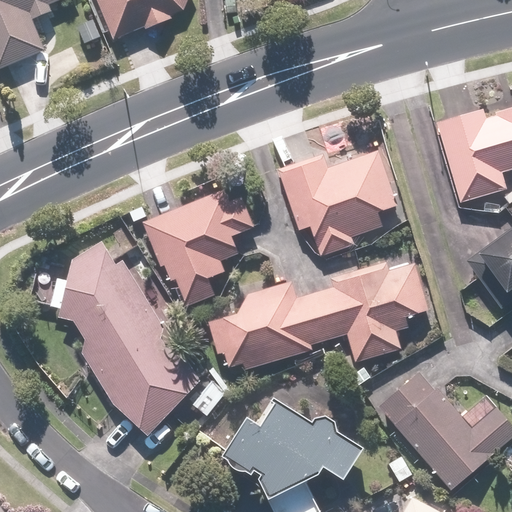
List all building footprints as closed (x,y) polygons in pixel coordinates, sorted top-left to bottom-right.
[(0,0),(0,72),(48,52),(34,20),(53,12),(50,6),(62,0),(0,0)] [(186,17),(192,0),(96,0),(115,45),(186,17)] [(483,107),(436,120),(460,204),(507,190),(502,172),(511,169),(511,106),(485,115),(483,107)] [(322,154),(279,167),(298,232),(313,227),(322,255),(355,245),(353,238),(383,229),(378,212),(397,206),(381,152),(327,168),(322,154)] [(225,188),(139,223),(148,246),(156,242),(171,280),(175,279),(187,308),(215,297),(207,277),(227,269),(224,260),(240,254),(233,237),(257,227),(245,197),(231,203),(225,188)] [(511,224),(466,262),(504,311),(511,304),(511,224)] [(60,309),(59,318),(76,322),(91,347),(85,362),(115,402),(150,435),(198,379),(122,258),(116,262),(103,240),(74,259),(69,277),(47,273),(39,303),(60,309)] [(241,311),(208,321),(222,368),(243,362),(246,372),(315,351),(313,343),(349,333),(358,365),(401,352),(395,331),(408,326),(405,315),(428,308),(415,264),(387,273),(384,262),(332,278),(334,288),(297,299),(291,280),(237,296),(241,311)] [(421,367),(375,405),(448,494),(511,440),(511,422),(486,391),(458,413),(421,367)] [(221,458),(263,484),(276,511),(317,511),(320,511),(305,478),(322,468),(345,482),(365,450),(279,398),(263,425),(246,416),(221,458)] [(430,505),(411,495),(401,511),(459,511),(460,511),(434,497),(430,505)] [(0,511),(25,511),(22,508),(17,511),(7,511),(0,501),(0,511)]
